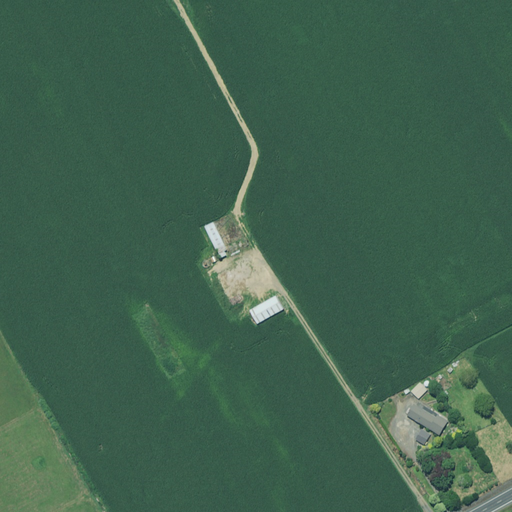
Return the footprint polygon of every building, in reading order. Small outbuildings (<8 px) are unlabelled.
[(215,222),(206,226),(218,249),(219,249),(223,258),(228,255),(226,250),(228,249),(215,222)] [(237,279),(232,269),(216,276),(221,286),(237,279)] [(251,311),(239,290),(231,295),(242,316),(251,311)] [(285,309),(278,296),(252,310),(259,324),(285,309)] [(429,390),(422,382),(413,391),(420,399),(429,390)] [(437,417),(415,403),(408,415),(441,435),(450,421),(439,414),(437,417)] [(432,434),(424,429),(417,439),(426,444),(432,434)]
